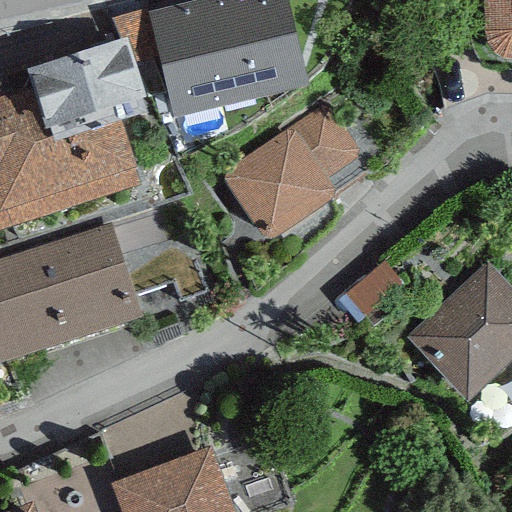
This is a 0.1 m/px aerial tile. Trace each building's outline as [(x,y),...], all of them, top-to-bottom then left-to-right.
[(282,0),(239,0),(148,20),(158,68),(172,132),(306,104),(282,0)] [(511,0),(482,0),(484,46),(486,54),(491,60),(497,65),(506,69),(511,68),(511,0)] [(110,24),(115,51),(124,48),(132,73),(158,68),(148,20),(147,13),(110,24)] [(132,73),(124,48),(115,51),(26,79),(31,94),(0,103),(0,233),(134,190),(113,126),(145,115),(132,73)] [(322,107),(214,179),(265,254),(337,206),(322,184),(358,160),(322,107)] [(38,252),(71,356),(143,333),(110,229),(38,252)] [(0,378),(71,356),(38,252),(0,263),(0,378)] [(511,298),(487,267),(406,341),(467,414),(511,372),(511,298)] [(230,511),(211,459),(112,493),(119,511),(230,511)]
